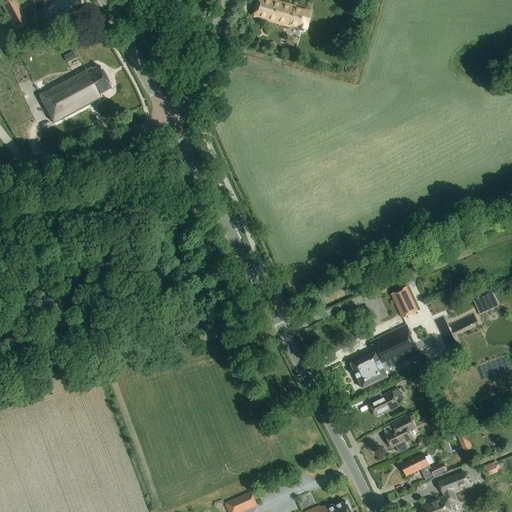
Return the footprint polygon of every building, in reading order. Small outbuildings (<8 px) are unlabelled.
[(45,5),(52,0),(27,0),(35,14),(47,7),(45,5)] [(306,26),(310,13),(295,8),(296,5),(277,0),(254,0),(250,17),(289,28),(290,25),(298,28),(300,30),(303,30),(306,26)] [(39,17),(28,23),(33,31),(43,25),(39,17)] [(73,51),(64,56),(68,62),(76,57),(73,51)] [(0,67),(0,70),(6,88),(35,78),(29,58),(0,67)] [(102,94),(113,88),(102,66),(93,70),(93,69),(88,72),(86,68),(40,94),(56,124),(104,98),(102,94)] [(45,131),(53,146),(68,138),(60,123),(45,131)] [(403,318),(418,311),(407,288),(392,294),(403,318)] [(483,313),(490,310),(485,297),(478,300),(483,313)] [(386,369),(422,352),(409,325),(374,342),(378,352),(354,364),(366,389),(390,378),(386,369)] [(447,345),(456,343),(454,330),(445,331),(447,345)] [(443,363),(434,366),(436,373),(445,370),(443,363)] [(424,371),(413,377),(416,383),(427,377),(424,371)] [(402,394),(399,387),(384,394),(385,395),(371,403),(377,415),(390,409),(390,410),(399,405),(395,396),(401,393),(402,394)] [(394,423),(397,429),(386,434),(392,447),(397,445),(400,451),(409,446),(406,441),(413,437),(410,431),(417,428),(410,415),(394,423)] [(464,449),(473,448),(471,434),(462,435),(464,449)] [(424,453),(404,463),(404,465),(403,465),(404,468),(406,468),(409,475),(430,465),(424,453)] [(431,468),(435,477),(448,471),(444,462),(431,468)] [(487,477),(502,471),(499,463),(495,465),(494,462),(482,467),(487,477)] [(451,511),(449,506),(458,503),(454,491),(470,485),(465,473),(439,483),(444,496),(446,495),(447,499),(423,508),(424,511),(451,511)] [(240,497),(234,499),(239,511),(241,511),(246,510),(240,497)] [(351,511),(347,501),(335,506),(335,504),(329,507),(327,505),(322,507),(321,505),(304,511),(351,511)]
